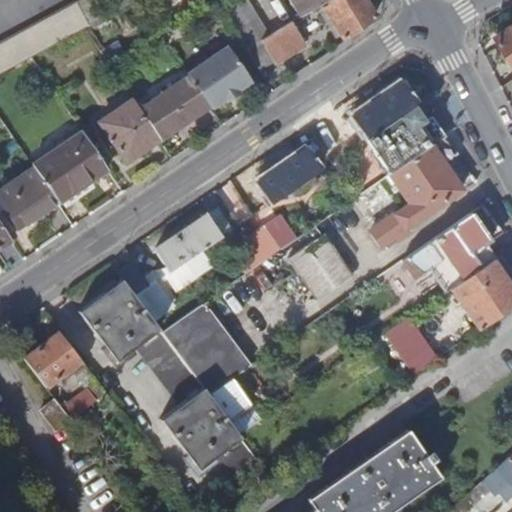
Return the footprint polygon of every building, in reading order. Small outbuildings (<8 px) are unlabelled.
[(0,44),(0,74),(30,58),(83,30),(104,18),(92,0),(83,0),(76,4),(75,3),(0,44)] [(103,0),(111,14),(136,0),(103,0)] [(260,40),(268,35),(246,0),(222,0),(217,3),(246,49),(260,40)] [(321,3),(326,0),(289,0),(299,17),(321,3)] [(375,17),(364,0),(326,0),(321,3),(342,39),(375,17)] [(268,35),(260,40),(274,63),(276,66),(306,47),(291,22),(270,34),(268,35)] [(511,26),(497,37),(511,57),(511,26)] [(260,40),(246,49),(260,72),(274,63),(260,40)] [(99,53),(108,65),(123,55),(114,42),(99,53)] [(187,75),(189,77),(209,106),(211,109),(224,100),(226,102),(238,94),(236,91),(250,82),(226,47),(187,75)] [(140,112),(159,140),(209,106),(189,77),(140,112)] [(126,162),(159,140),(140,112),(132,100),(99,123),(111,140),(109,141),(111,144),(113,142),(126,162)] [(389,173),(445,135),(438,125),(439,124),(432,114),(426,119),(416,104),(365,139),(389,173)] [(359,143),(347,124),(273,174),(286,193),(359,143)] [(56,202),(57,204),(107,170),(80,131),(31,166),(32,167),(56,202)] [(462,190),(444,163),(458,154),(445,135),(389,174),(409,204),(370,231),(381,246),(395,236),(398,240),(408,233),(406,229),(462,190)] [(56,202),(32,167),(0,190),(0,203),(18,228),(56,202)] [(501,232),(483,204),(403,259),(421,274),(429,269),(444,292),(450,288),(491,259),(494,257),(485,243),(501,232)] [(219,238),(204,216),(155,250),(170,271),(219,238)] [(0,246),(9,240),(0,225),(0,246)] [(322,235),(315,225),(280,249),(287,258),(322,235)] [(232,250),(231,255),(245,274),(280,249),(264,227),(232,250)] [(287,258),(316,300),(352,274),(324,234),(322,235),(287,258)] [(421,274),(403,259),(401,261),(414,279),(421,274)] [(511,306),(511,289),(491,259),(450,288),(479,329),(511,306)] [(148,286),(132,264),(117,274),(120,279),(134,296),(148,286)] [(161,332),(134,296),(120,279),(78,311),(115,360),(134,346),(179,405),(160,419),(198,469),(216,455),(231,475),(255,458),(238,434),(208,395),(161,332)] [(249,365),(202,303),(161,332),(208,395),(231,379),(249,365)] [(436,359),(407,317),(386,332),(414,373),(436,359)] [(79,361),(58,332),(22,359),(45,388),(69,368),(79,361)] [(85,369),(79,361),(69,368),(75,376),(85,369)] [(105,393),(85,369),(75,376),(85,390),(61,408),(70,420),(94,400),(94,401),(105,393)] [(260,419),(231,379),(208,395),(238,434),(260,419)] [(70,420),(61,408),(54,400),(40,411),(55,431),(70,420)] [(387,511),(439,476),(428,461),(431,459),(428,454),(425,456),(407,430),(367,458),(363,453),(345,466),(348,471),(308,499),(314,508),(307,511),(387,511)] [(511,452),(494,468),(482,480),(495,494),(498,490),(508,501),(511,496),(511,452)] [(465,511),(473,505),(464,496),(446,511),(465,511)]
